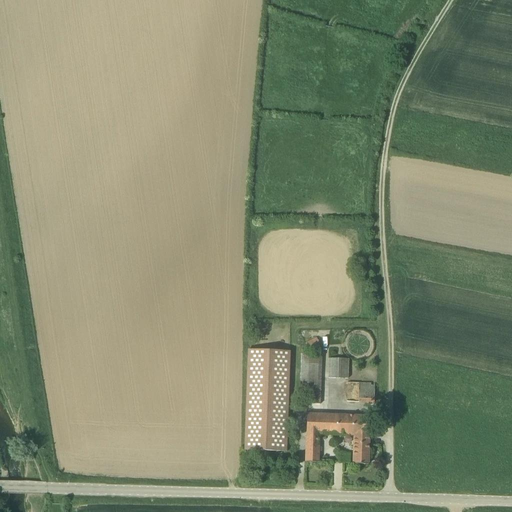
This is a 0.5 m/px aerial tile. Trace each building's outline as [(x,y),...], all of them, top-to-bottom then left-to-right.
[(310,355),(321,349),(316,338),(305,344),(310,355)] [(248,350),(244,450),(287,452),(291,352),(248,350)] [(320,406),(322,356),(301,355),(299,405),(320,406)] [(328,379),(348,380),(349,360),(329,360),(328,379)] [(374,405),(375,384),(359,384),(358,391),(358,404),(374,405)] [(307,415),(304,464),(319,464),(320,435),(354,436),(353,465),(368,466),(369,437),(369,417),(307,415)] [(349,464),(350,455),(340,454),(339,464),(349,464)]
